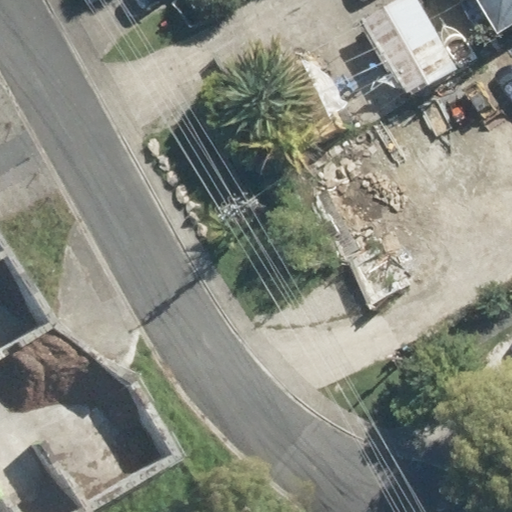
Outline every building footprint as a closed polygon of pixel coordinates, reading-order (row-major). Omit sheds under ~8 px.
[(431,0),(380,27),(419,99),(474,70),(435,0),(431,0)] [(511,0),(481,0),(483,2),(487,0),(503,0),(511,15),(511,0)] [(338,102),(353,130),(377,119),(362,90),(338,102)] [(449,236),(409,170),(379,188),(420,254),(449,236)] [(1,366),(0,367),(0,428),(30,385),(1,366)]
